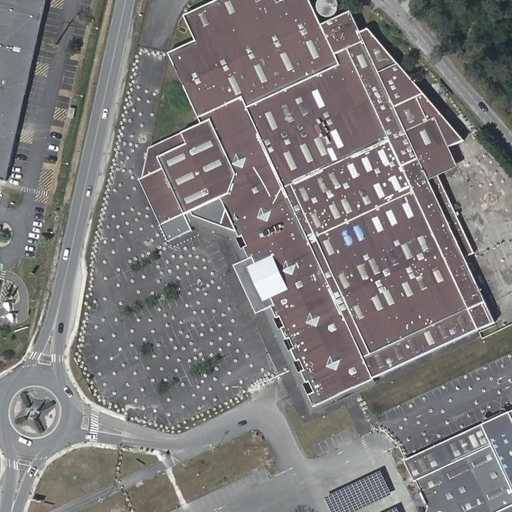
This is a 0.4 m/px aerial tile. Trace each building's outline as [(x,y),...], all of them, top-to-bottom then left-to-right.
[(0,0),(0,178),(7,180),(46,0),(0,0)] [(438,175),(435,169),(455,159),(450,148),(464,140),(399,63),(369,29),(361,32),(351,11),(322,25),(310,0),(284,0),(279,2),(277,0),(218,0),(185,16),(196,41),(169,54),(202,124),(182,133),(149,148),(143,178),(164,224),(185,215),(191,212),(194,216),(237,232),(239,237),(243,236),(248,246),(244,248),(249,259),(253,257),(255,263),(245,268),(263,304),(272,300),(275,306),(272,307),(277,318),(280,317),(285,327),(282,329),(287,340),(290,338),(295,348),(292,350),(297,362),(300,360),(305,370),(302,372),(307,383),(310,381),(315,392),(310,395),(315,406),(373,379),(496,322),(466,259),(475,254),(438,175)] [(438,175),(458,165),(455,159),(435,169),(438,175)] [(311,415),(376,385),(373,379),(315,406),(310,395),(305,384),(307,383),(302,372),(299,373),(295,363),(297,362),(292,350),(289,351),(285,341),(287,340),(282,329),(279,330),(275,319),(277,318),(272,307),(275,306),(272,300),(263,304),(245,268),(255,263),(253,257),(249,259),(244,248),(242,249),(237,238),(239,237),(237,232),(194,216),(191,212),(185,215),(190,225),(229,240),(240,263),(234,266),(257,314),(263,312),(311,415)] [(160,225),(168,242),(192,231),(190,225),(185,215),(164,224),(160,225)] [(511,511),(511,411),(405,461),(415,482),(417,481),(425,497),(430,507),(428,511),(511,511)]
